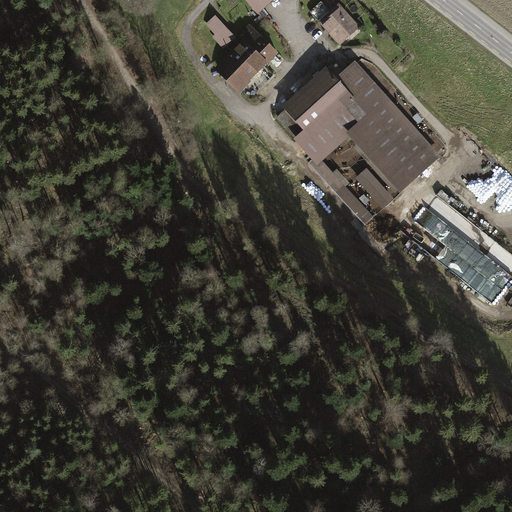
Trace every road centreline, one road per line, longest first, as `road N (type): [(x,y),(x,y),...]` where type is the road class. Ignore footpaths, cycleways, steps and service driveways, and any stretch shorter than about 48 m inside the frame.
road 1 (track): [(79,0),(199,187),(243,223),(511,391)]
road 2 (track): [(261,112),(260,121),(383,254),(428,270),(481,308),(511,311)]
road 3 (track): [(302,64),(333,53),(366,53),(380,63),(455,146),(451,179),(507,230)]
road 4 (track): [(201,511),(0,337)]
road 5 (track): [(261,112),(237,109),(187,40),(187,26),(208,0)]
road 6 (track): [(296,0),(291,19),(302,64),(261,112)]
